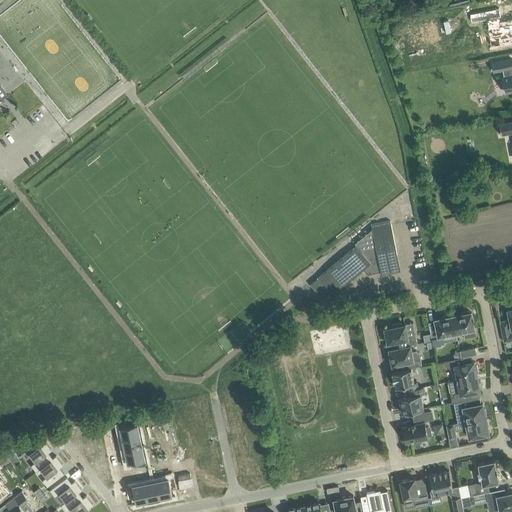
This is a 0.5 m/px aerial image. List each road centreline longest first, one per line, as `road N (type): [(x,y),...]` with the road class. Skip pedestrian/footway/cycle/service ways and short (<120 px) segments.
road 1 (residential): [(395,465),(368,317),(483,290)]
road 2 (residential): [(237,498),(395,465)]
road 3 (residential): [(506,443),(483,290)]
